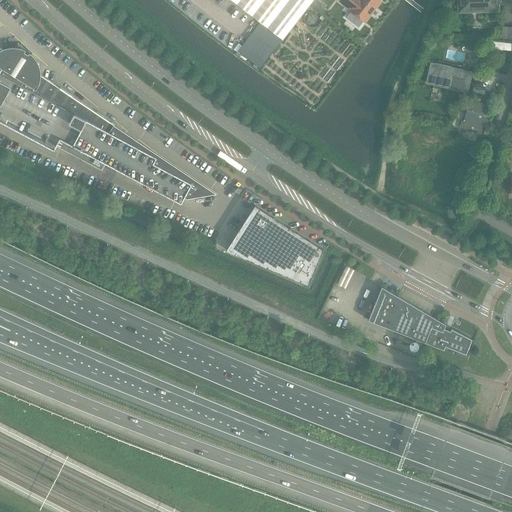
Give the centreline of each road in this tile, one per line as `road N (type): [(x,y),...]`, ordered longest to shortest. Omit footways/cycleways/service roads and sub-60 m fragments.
road 1 (secondary): [(33,0),(122,81),(248,175),(508,323)]
road 2 (motorway): [(511,482),(275,392),(0,270)]
road 3 (secondary): [(511,290),(360,212),(193,98),(73,0)]
road 4 (motorway): [(11,327),(467,511)]
road 5 (motorway): [(0,369),(372,511)]
road 6 (residential): [(511,232),(476,208),(511,82)]
